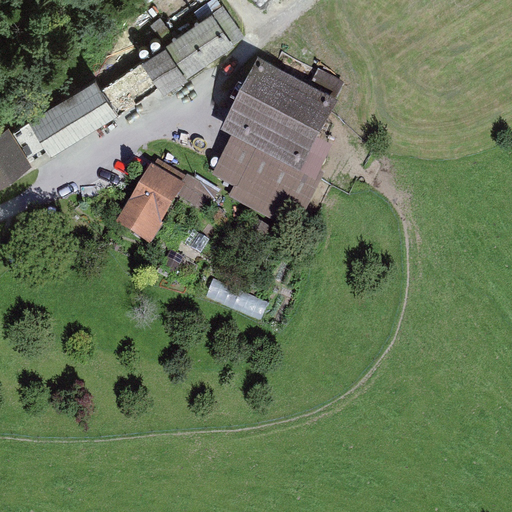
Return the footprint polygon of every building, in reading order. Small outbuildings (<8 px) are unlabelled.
[(147,52),(166,83),(234,42),(216,11),(147,52)] [(343,105),(267,67),(216,168),(292,206),(343,105)] [(45,162),(115,116),(96,87),(26,133),(45,162)] [(0,189),(19,179),(0,143),(0,189)] [(190,178),(157,161),(118,235),(151,252),(190,178)] [(272,229),(252,219),(241,242),(261,252),(272,229)]
